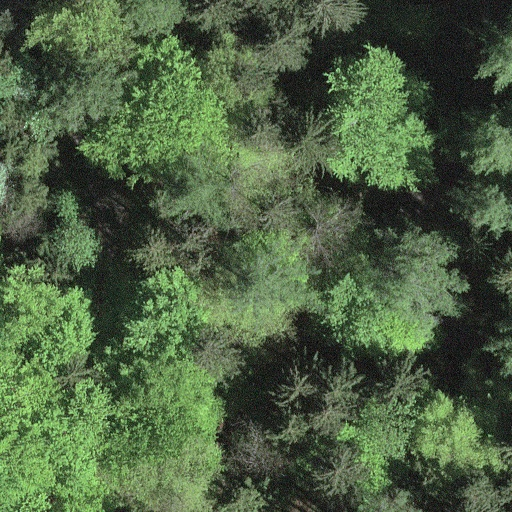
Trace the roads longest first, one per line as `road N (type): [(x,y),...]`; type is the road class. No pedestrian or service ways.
road 1 (track): [(353,511),(424,471),(490,399),(475,347),(433,330),(304,343),(288,310),(297,274),(474,136),(500,94),(505,0)]
road 2 (track): [(111,511),(110,398),(126,294),(92,129),(43,0)]
